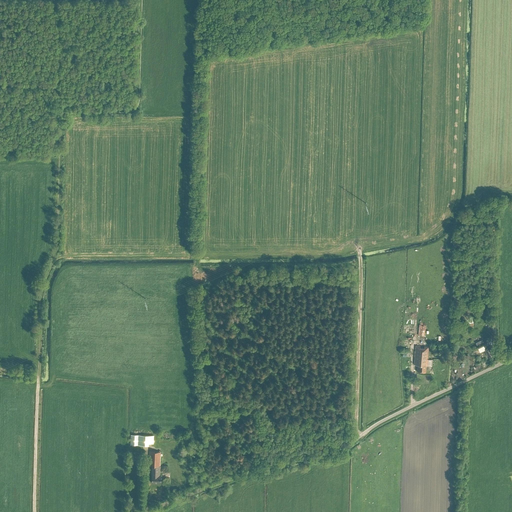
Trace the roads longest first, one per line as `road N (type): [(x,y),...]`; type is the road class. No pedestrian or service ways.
road 1 (unclassified): [(142,511),(339,448),(511,357)]
road 2 (track): [(58,230),(43,287),(33,511)]
road 3 (unknown): [(357,256),(355,439)]
